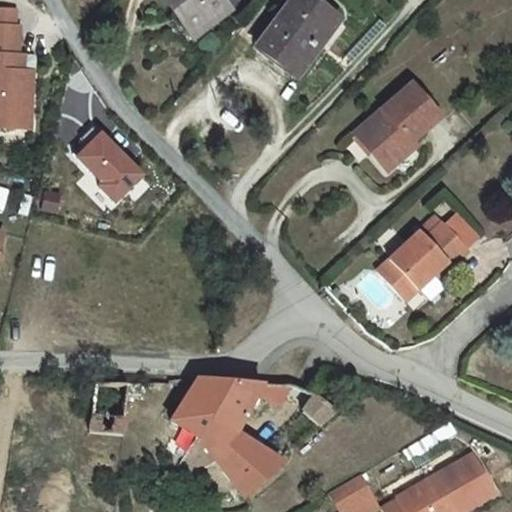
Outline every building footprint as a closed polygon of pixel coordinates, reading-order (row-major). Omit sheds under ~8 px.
[(165,0),(177,16),(182,12),(199,34),(229,11),(228,9),(220,0),(165,0)] [(237,2),(236,0),(220,0),(228,9),(237,2)] [(316,48),(337,19),(310,0),(292,0),(286,9),(276,22),(258,46),(294,72),(313,46),(316,48)] [(276,22),(286,9),(282,6),(273,19),(276,22)] [(0,10),(0,26),(15,27),(15,12),(0,10)] [(199,34),(182,12),(177,16),(168,23),(185,45),(199,34)] [(380,21),(346,57),(352,63),(386,26),(380,21)] [(0,26),(0,128),(16,129),(16,113),(30,113),(32,71),(23,71),(23,56),(18,56),(19,27),(15,27),(0,26)] [(316,48),(313,46),(294,72),(300,77),(320,51),(316,48)] [(34,56),(23,56),(23,71),(32,71),(35,71),(36,59),(34,56)] [(411,85),(354,134),(387,172),(416,147),(412,142),(439,118),(411,85)] [(30,130),(30,113),(16,113),(16,129),(30,130)] [(81,137),(85,141),(74,151),(102,181),(98,185),(113,201),(141,175),(93,125),(81,137)] [(456,215),(445,226),(463,245),(474,235),(456,215)] [(436,216),(419,232),(426,239),(442,224),(436,216)] [(468,251),(463,245),(445,226),(442,224),(426,239),(419,232),(376,272),(404,302),(435,274),(446,263),(450,267),(468,251)] [(450,267),(446,263),(435,274),(439,278),(450,267)] [(278,462),(235,434),(261,384),(197,378),(171,421),(198,438),(240,496),(278,462)] [(273,385),(264,384),(258,397),(266,400),(273,385)] [(88,435),(122,437),(127,385),(92,385),(88,435)] [(336,401),(334,399),(329,390),(319,394),(315,396),(314,396),(301,413),(316,427),(334,412),(329,408),(336,401)] [(436,433),(424,440),(428,447),(439,440),(441,442),(454,433),(449,424),(436,432),(436,433)] [(463,511),(494,495),(471,456),(397,499),(398,501),(381,511),(463,511)] [(329,493),(339,511),(370,511),(379,507),(360,475),(329,493)]
